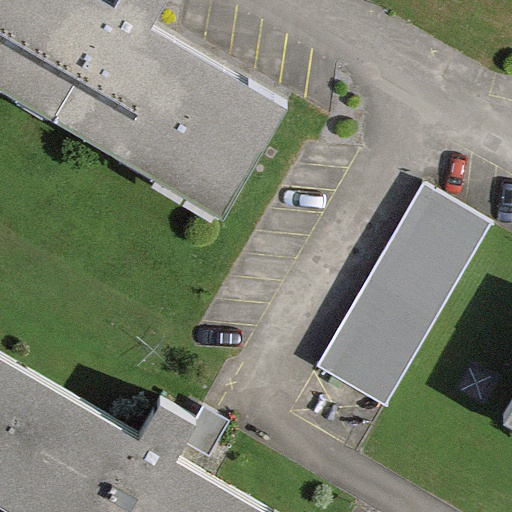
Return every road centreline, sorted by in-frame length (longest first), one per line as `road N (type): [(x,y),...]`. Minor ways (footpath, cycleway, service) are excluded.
road 1 (residential): [(446,78),(248,406),(420,511)]
road 2 (residential): [(446,78),(296,0)]
